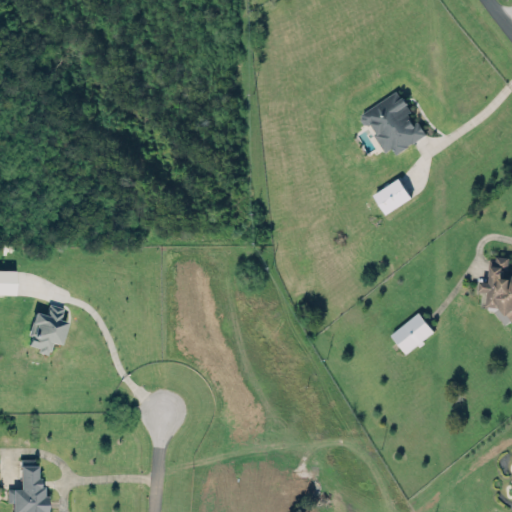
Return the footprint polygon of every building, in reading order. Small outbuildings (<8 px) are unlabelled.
[(396,151),(391,144),(385,149),(373,130),(376,128),(370,120),(368,122),(367,120),(366,121),(363,120),(360,116),(360,113),(361,112),(360,110),(396,87),(400,93),(402,92),(407,99),(405,100),(410,108),(407,110),(413,120),(417,117),(426,131),(412,140),(411,139),(406,142),(407,144),(396,151)] [(384,212),(411,198),(400,177),(373,191),(384,212)] [(511,319),(510,318),(502,324),(491,311),(487,310),(488,302),(486,301),(487,287),(478,286),(480,276),(489,277),(490,260),(495,260),(496,251),(509,253),(507,266),(511,268),(511,319)] [(0,292),(12,293),(13,268),(0,268),(0,292)] [(61,305),(47,301),(44,313),(33,310),(24,343),(36,346),(36,350),(47,353),(50,340),(58,343),(64,319),(58,318),(61,305)] [(390,333),(406,352),(434,330),(417,310),(390,333)] [(9,511),(43,511),(44,485),(35,485),(35,457),(18,457),(18,487),(6,487),(6,501),(10,501),(9,511)]
